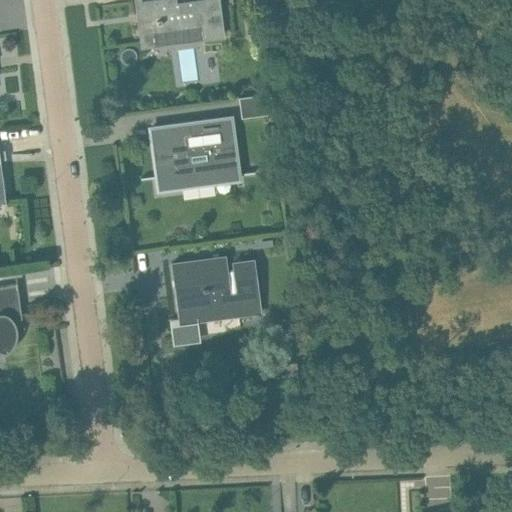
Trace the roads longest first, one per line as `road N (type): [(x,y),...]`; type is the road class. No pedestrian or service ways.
road 1 (residential): [(108,472),(44,0)]
road 2 (residential): [(108,472),(511,451)]
